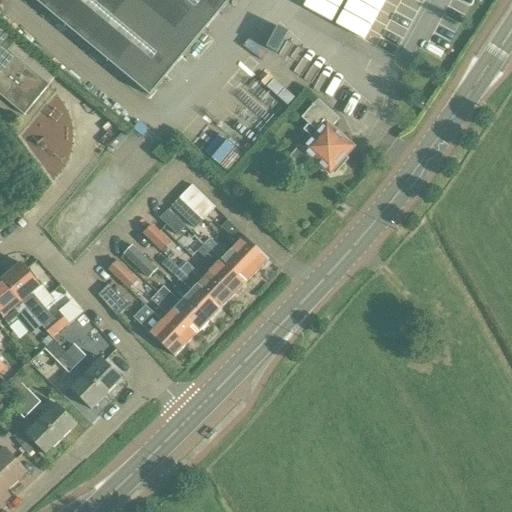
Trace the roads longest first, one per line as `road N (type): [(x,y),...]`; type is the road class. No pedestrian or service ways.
road 1 (primary): [(193,416),(369,229),(511,32)]
road 2 (residential): [(156,381),(17,511)]
road 3 (residential): [(39,243),(156,381)]
road 4 (primary): [(93,511),(193,416)]
